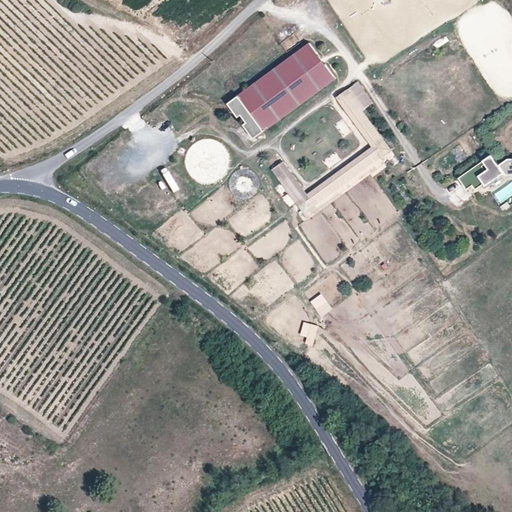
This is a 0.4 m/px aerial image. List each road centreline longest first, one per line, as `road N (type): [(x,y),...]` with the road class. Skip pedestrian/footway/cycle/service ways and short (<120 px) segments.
road 1 (tertiary): [(32,186),(70,203),(255,340),(304,401),(371,511)]
road 2 (tertiary): [(32,186),(40,171),(162,86),(259,0)]
